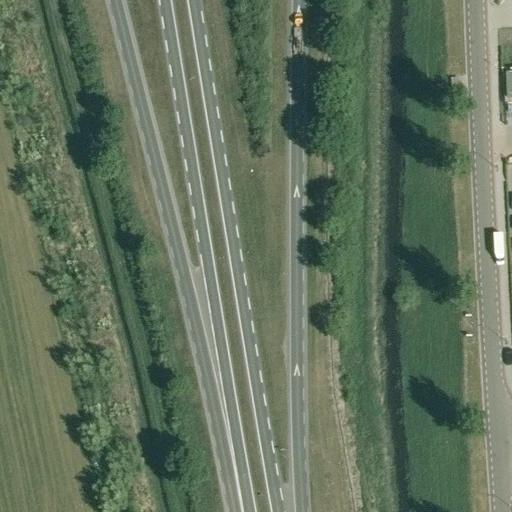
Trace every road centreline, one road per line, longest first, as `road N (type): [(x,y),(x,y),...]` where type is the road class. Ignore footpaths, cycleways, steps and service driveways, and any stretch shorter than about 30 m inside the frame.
road 1 (primary): [(118,0),(232,511)]
road 2 (primary): [(277,511),(191,0)]
road 3 (primary): [(163,0),(246,511)]
road 4 (primary): [(305,511),(297,397),(305,0)]
road 5 (unclassified): [(478,0),(495,447)]
